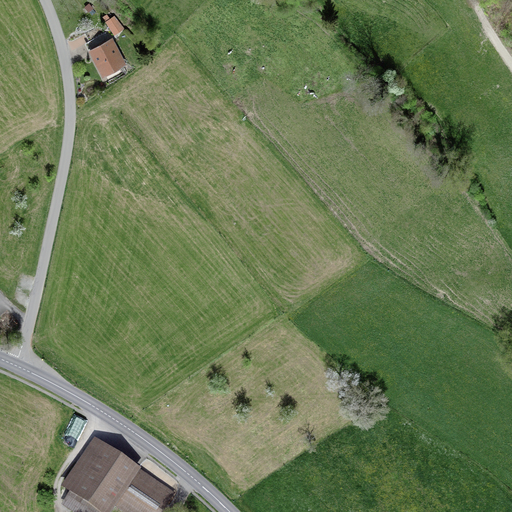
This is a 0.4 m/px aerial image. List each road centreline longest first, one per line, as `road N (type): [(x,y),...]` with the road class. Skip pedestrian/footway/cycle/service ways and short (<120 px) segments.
road 1 (unclassified): [(16,365),(69,131),(67,73),(45,0)]
road 2 (tertiary): [(16,365),(142,438),(230,511)]
